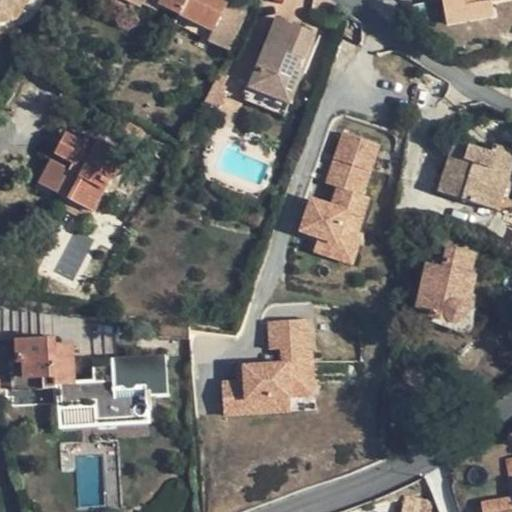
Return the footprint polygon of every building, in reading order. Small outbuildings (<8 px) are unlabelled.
[(0,0),(0,20),(7,20),(8,19),(7,4),(10,0),(0,0)] [(11,19),(24,0),(10,0),(7,4),(8,19),(11,19)] [(108,0),(136,13),(142,1),(157,8),(159,3),(179,13),(185,0),(108,0)] [(228,0),(185,0),(179,13),(213,30),(228,0)] [(250,10),(230,0),(228,0),(213,30),(207,41),(229,52),(250,10)] [(494,17),(491,1),(466,6),(464,0),(442,0),(448,26),(494,17)] [(213,30),(179,13),(173,24),(207,41),(213,30)] [(315,34),(278,18),(257,67),(249,87),(290,104),(304,72),(298,69),(303,57),(305,58),(315,34)] [(37,90),(26,84),(15,103),(27,109),(37,90)] [(290,104),(249,87),(244,98),(285,115),(290,104)] [(57,91),(50,104),(65,111),(72,99),(57,91)] [(124,128),(143,139),(145,140),(151,131),(149,128),(130,119),(124,128)] [(299,229),(317,235),(333,241),(329,255),(350,262),(360,232),(355,231),(367,196),(360,194),(377,143),(342,131),(325,182),(336,185),(329,204),(310,198),(299,229)] [(78,174),(67,196),(69,197),(93,210),(125,154),(89,134),(84,142),(67,133),(57,152),(73,162),(71,171),(78,174)] [(499,210),(511,169),(511,149),(493,143),(491,152),(455,141),(438,191),(499,210)] [(40,180),(67,196),(78,174),(71,171),(51,160),(40,180)] [(69,197),(66,202),(63,206),(88,219),(93,210),(69,197)] [(397,211),(396,224),(406,227),(410,216),(397,211)] [(96,212),(92,221),(91,223),(98,227),(105,216),(101,214),(96,212)] [(312,249),(329,255),(333,241),(317,235),(312,249)] [(474,254),(448,247),(442,267),(428,263),(417,304),(432,309),(430,316),(446,321),(447,319),(455,322),(461,320),(465,315),(475,275),(470,273),(474,254)] [(41,291),(56,294),(58,280),(43,277),(41,291)] [(67,282),(58,280),(56,294),(65,296),(67,282)] [(283,362),(243,363),(243,378),(235,378),(220,378),(220,410),(244,410),(244,396),(310,395),(311,319),(271,319),(272,347),(282,347),(283,362)] [(55,341),(18,342),(18,364),(25,363),(26,380),(57,379),(57,386),(75,386),(74,361),(73,347),(56,347),(55,341)] [(105,360),(74,361),(75,386),(95,385),(94,373),(106,373),(105,363),(105,360)] [(95,385),(75,386),(76,409),(95,408),(96,428),(148,427),(147,402),(168,401),(167,361),(105,363),(106,373),(94,373),(95,385)] [(18,364),(13,364),(14,392),(57,391),(57,386),(57,379),(26,380),(25,363),(18,364)] [(310,409),(310,395),(244,396),(244,410),(310,409)] [(406,413),(408,400),(391,397),(388,410),(406,413)] [(511,511),(511,462),(508,463),(511,487),(511,499),(480,506),(481,511),(511,511)] [(403,498),(401,511),(428,511),(429,503),(403,498)]
